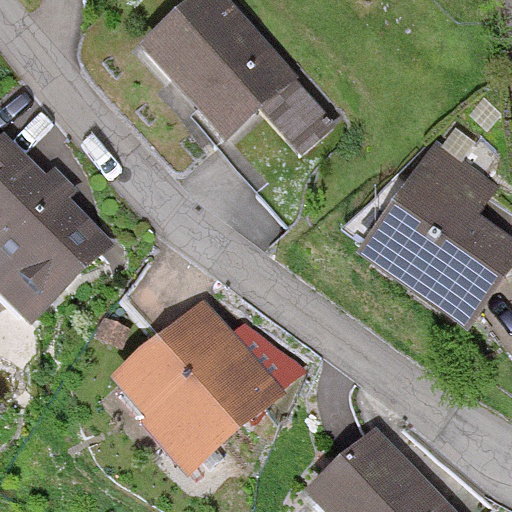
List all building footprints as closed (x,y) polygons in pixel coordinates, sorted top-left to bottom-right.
[(208,0),(205,0),(143,57),(223,144),(287,87),(208,0)] [(0,300),(17,284),(41,309),(99,251),(56,209),(60,206),(44,190),(40,193),(0,153),(0,300)] [(370,263),(461,326),(506,260),(459,227),(482,194),(432,160),(408,195),(414,200),(370,263)] [(124,395),(187,466),(254,406),(191,335),(124,395)] [(432,511),(368,445),(310,501),(320,511),(432,511)]
